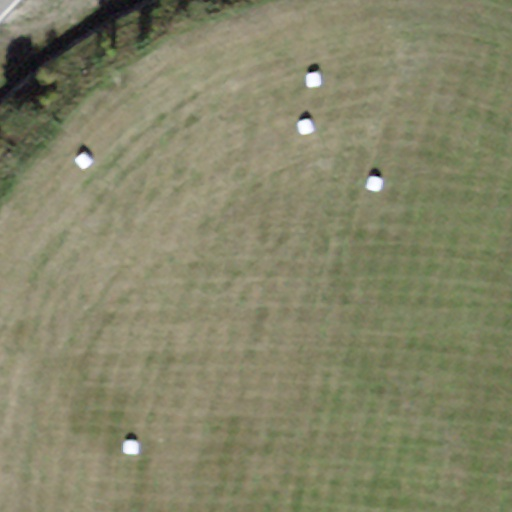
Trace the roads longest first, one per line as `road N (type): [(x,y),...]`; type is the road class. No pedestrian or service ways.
road 1 (track): [(182,511),(347,261)]
road 2 (track): [(78,511),(94,381),(141,238)]
